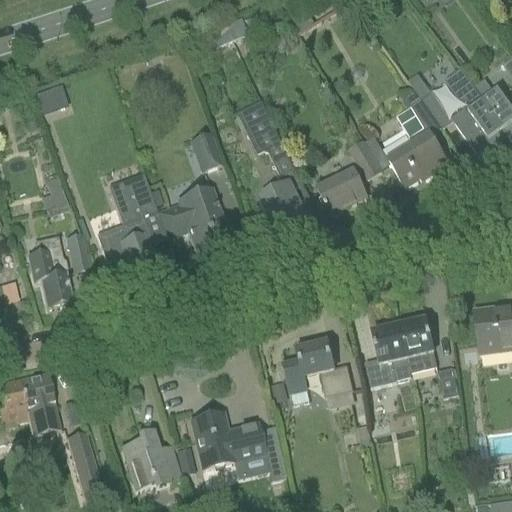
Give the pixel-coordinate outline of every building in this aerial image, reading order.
[(240,27),(223,34),(228,48),(245,41),(240,27)] [(228,48),(223,34),(206,40),(211,54),(228,48)] [(511,64),(510,63),(500,70),(511,87),(511,64)] [(460,76),(445,87),(457,103),(467,116),(453,126),(463,140),(479,162),(493,151),(488,145),(503,134),(482,105),(473,92),(468,86),(460,76)] [(483,84),(473,92),(482,105),(492,97),(483,84)] [(65,106),(60,91),(34,100),(39,115),(65,106)] [(448,169),(431,141),(428,138),(438,132),(420,104),(415,95),(402,103),(408,112),(394,120),(414,152),(390,167),(391,168),(401,185),(399,187),(402,192),(405,191),(406,193),(408,191),(409,194),(418,189),(416,186),(421,183),(422,185),(448,169)] [(492,97),(482,105),(503,134),(507,140),(506,140),(511,148),(511,102),(505,107),(496,95),(492,97)] [(450,124),(432,97),(420,104),(438,132),(440,130),(450,124)] [(261,106),(237,118),(257,160),(264,156),(269,158),(280,180),(283,186),(272,191),(275,197),(258,206),(259,206),(265,219),(269,217),(280,240),(307,226),(302,216),(291,193),(301,188),(298,182),(284,154),(261,106)] [(191,147),(202,177),(220,170),(209,140),(191,147)] [(382,155),(373,141),(364,147),(365,149),(377,168),(384,164),(379,156),(382,155)] [(368,187),(383,178),(377,168),(365,149),(350,158),(362,176),(319,196),(326,212),(325,214),(327,217),(329,216),(332,222),(358,209),(366,205),(367,204),(360,190),(368,186),(368,187)] [(121,230),(95,240),(105,266),(112,285),(130,279),(134,288),(156,280),(149,261),(149,259),(155,257),(142,223),(156,217),(149,199),(142,179),(107,193),(121,230)] [(49,200),(40,203),(44,216),(66,208),(59,187),(46,192),(49,200)] [(189,237),(199,264),(231,253),(222,230),(225,225),(222,217),(217,215),(210,196),(178,207),(179,211),(157,219),(166,245),(189,237)] [(81,243),(68,245),(75,279),(87,277),(81,243)] [(45,258),(26,262),(31,288),(41,286),(47,315),(72,309),(66,280),(67,276),(65,268),(62,265),(60,255),(56,254),(47,256),(45,258)] [(474,317),(480,359),(511,354),(511,313),(493,316),(492,314),(474,317)] [(426,326),(398,332),(406,364),(410,379),(436,373),(433,358),(426,326)] [(406,364),(398,332),(371,338),(377,365),(364,368),(370,394),(411,384),(410,379),(406,364)] [(306,395),(303,383),(319,379),(325,403),(353,397),(347,371),(333,374),(327,348),(296,355),(299,368),(283,372),(289,399),(306,395)] [(436,377),(443,404),(457,400),(451,373),(436,377)] [(47,379),(19,386),(28,424),(27,425),(31,443),(60,436),(47,379)] [(28,424),(19,386),(0,389),(0,398),(1,405),(0,405),(0,435),(16,432),(15,426),(17,426),(27,423),(27,425),(28,424)] [(233,468),(263,460),(270,487),(286,483),(274,433),(258,437),(257,431),(226,438),(221,420),(191,427),(202,476),(233,469),(233,468)] [(370,448),(367,430),(356,432),(360,451),(370,448)] [(182,488),(172,457),(160,461),(153,437),(138,442),(139,447),(121,453),(134,497),(153,491),(155,496),(182,488)] [(85,439),(66,444),(83,502),(102,496),(85,439)] [(0,505),(0,511),(22,511),(19,500),(0,505)]
